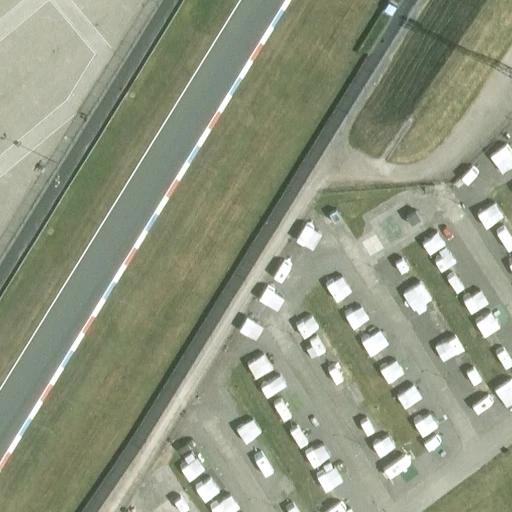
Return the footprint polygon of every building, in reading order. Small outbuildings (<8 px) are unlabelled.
[(505,176),(511,171),(511,155),(508,150),(494,158),(505,176)] [(483,196),(497,182),(484,169),(470,183),(483,196)] [(404,251),(436,226),(410,195),(379,219),(404,251)] [(486,203),(491,216),(509,209),(503,196),(486,203)] [(511,220),(498,226),(503,240),(511,236),(511,220)] [(317,253),(335,244),(327,230),(310,238),(317,253)] [(413,251),(395,262),(406,278),(423,267),(413,251)] [(309,280),(315,266),(295,257),(289,271),(309,280)] [(469,289),(478,283),(467,265),(457,271),(469,289)] [(339,286),(349,301),(365,290),(354,275),(339,286)] [(433,282),(414,294),(426,314),(445,302),(433,282)] [(278,318),(286,305),(269,295),(262,308),(278,318)] [(487,319),(503,309),(495,296),(479,306),(487,319)] [(356,309),(363,325),(381,317),(373,301),(356,309)] [(313,304),(297,314),(306,327),(321,317),(313,304)] [(452,312),(433,320),(439,335),(459,326),(452,312)] [(511,320),(495,331),(504,345),(511,340),(511,320)] [(314,342),(326,357),(343,344),(331,329),(314,342)] [(375,340),(384,353),(399,342),(390,330),(375,340)] [(458,341),(466,357),(476,352),(469,336),(458,341)] [(278,342),(258,353),(264,365),(285,355),(278,342)] [(331,366),(340,381),(358,369),(348,355),(331,366)] [(284,392),(300,383),(289,363),(273,372),(284,392)] [(412,365),(395,377),(401,387),(419,375),(412,365)] [(235,374),(217,391),(233,408),(251,391),(235,374)] [(468,382),(476,399),(494,390),(487,374),(468,382)] [(357,411),(368,404),(357,386),(346,392),(357,411)] [(410,400),(419,412),(437,399),(428,386),(410,400)] [(294,415),(304,410),(297,397),(287,402),(294,415)] [(365,418),(372,432),(389,424),(382,410),(365,418)] [(266,413),(246,418),(250,433),(270,427),(266,413)] [(306,435),(323,428),(316,414),(300,422),(306,435)] [(441,414),(427,426),(437,439),(452,427),(441,414)] [(313,444),(324,467),(343,458),(332,435),(313,444)] [(278,436),(258,443),(265,464),(285,457),(278,436)] [(382,445),(389,458),(406,449),(399,436),(382,445)] [(432,463),(443,459),(437,444),(426,449),(432,463)] [(401,484),(414,479),(417,487),(430,482),(418,453),(392,464),(401,484)] [(205,478),(215,472),(206,457),(196,463),(205,478)] [(184,466),(174,472),(184,488),(193,483),(184,466)] [(275,478),(281,493),(303,485),(297,470),(275,478)] [(341,490),(358,483),(352,471),(336,478),(341,490)] [(180,499),(187,511),(195,511),(208,505),(198,489),(180,499)] [(355,496),(337,510),(338,511),(365,511),(367,511),(355,496)] [(299,509),(300,511),(318,511),(322,510),(315,499),(299,509)]
